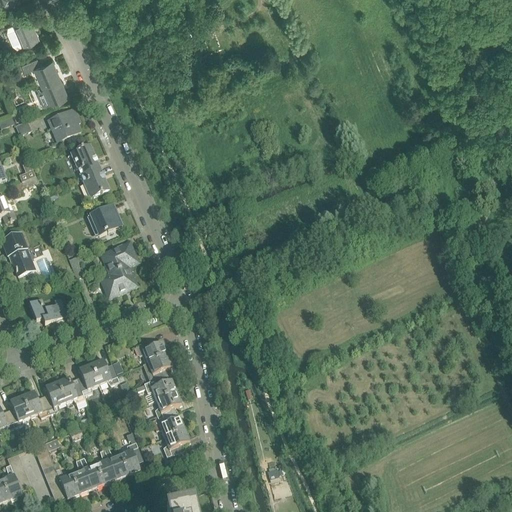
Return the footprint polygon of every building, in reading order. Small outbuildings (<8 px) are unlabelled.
[(30,18),(12,25),(8,27),(7,33),(13,46),(17,49),(40,40),(30,18)] [(40,66),(38,60),(37,59),(22,65),(25,73),(34,69),(46,97),(42,99),(44,104),(48,102),(49,105),(68,97),(52,61),(40,66)] [(74,112),(48,124),(51,132),(54,131),(60,145),(81,136),(77,127),(80,126),(74,112)] [(0,124),(0,127),(1,131),(3,134),(16,128),(12,120),(0,124)] [(32,132),(29,126),(28,123),(16,128),(20,138),(32,132)] [(80,179),(99,171),(90,149),(71,157),(80,179)] [(99,171),(80,179),(90,201),(109,193),(99,171)] [(19,178),(22,184),(36,179),(34,172),(19,178)] [(22,184),(19,186),(22,191),(38,185),(36,179),(22,184)] [(57,200),(54,193),(48,196),(51,203),(57,200)] [(0,202),(0,220),(3,219),(5,226),(10,224),(10,225),(12,224),(17,222),(13,214),(10,215),(4,201),(0,202)] [(122,230),(114,211),(113,210),(99,217),(98,215),(87,220),(92,230),(94,229),(98,239),(107,235),(107,237),(122,230)] [(2,245),(6,255),(8,260),(10,259),(18,279),(35,273),(27,252),(21,237),(2,245)] [(130,269),(139,265),(131,245),(102,257),(110,277),(130,269)] [(84,265),(82,258),(81,257),(70,262),(73,270),(80,266),(84,265)] [(85,279),(80,266),(73,270),(78,282),(85,279)] [(110,277),(101,281),(110,301),(138,289),(130,269),(110,277)] [(45,328),(68,319),(61,302),(55,304),(56,308),(46,312),(43,303),(29,308),(36,325),(43,323),(45,328)] [(147,366),(168,358),(163,346),(153,349),(151,344),(136,350),(139,357),(144,357),(147,366)] [(168,358),(147,366),(150,374),(146,377),(150,385),(150,386),(160,382),(166,380),(163,374),(173,370),(168,358)] [(92,368),(100,388),(107,384),(110,389),(119,386),(113,370),(107,373),(104,363),(92,368)] [(118,365),(113,367),(117,377),(123,375),(118,365)] [(78,384),(84,399),(93,396),(92,391),(100,388),(92,368),(79,373),(83,382),(78,384)] [(58,385),(66,406),(74,403),(77,407),(79,412),(88,408),(84,399),(78,384),(77,385),(79,388),(74,390),(70,381),(58,385)] [(156,403),(176,395),(172,383),(162,387),(160,382),(150,386),(150,385),(144,388),(136,391),(138,395),(146,392),(148,396),(153,395),(156,403)] [(45,402),(51,417),(59,414),(59,409),(66,406),(58,385),(45,391),(49,400),(45,402)] [(133,404),(132,393),(124,397),(125,405),(133,404)] [(51,417),(45,402),(38,405),(35,395),(23,400),(31,420),(39,417),(42,421),(51,417)] [(176,395),(156,403),(160,411),(155,414),(157,419),(151,422),(153,426),(174,417),(172,412),(181,408),(176,395)] [(9,416),(16,432),(24,428),(24,423),(31,420),(23,400),(10,405),(14,415),(9,416)] [(0,438),(16,432),(9,416),(3,419),(0,411),(0,438)] [(165,441),(185,433),(180,421),(170,425),(168,420),(174,417),(153,426),(156,433),(161,433),(165,441)] [(89,426),(87,421),(79,424),(81,430),(89,426)] [(185,433),(165,441),(167,447),(163,451),(167,461),(182,455),(180,449),(190,445),(185,433)] [(120,458),(128,478),(140,473),(137,465),(142,462),(131,435),(126,437),(130,449),(127,450),(128,455),(120,458)] [(48,453),(45,447),(34,451),(37,458),(48,453)] [(108,452),(104,454),(115,483),(128,478),(120,458),(113,461),(108,452)] [(50,458),(48,453),(37,458),(39,462),(50,458)] [(102,465),(95,468),(103,488),(115,483),(104,454),(100,455),(102,465)] [(21,463),(19,458),(7,462),(10,468),(21,463)] [(52,463),(50,458),(39,462),(41,467),(52,463)] [(84,462),(80,464),(92,493),(103,488),(95,468),(89,470),(84,462)] [(23,469),(21,463),(10,468),(10,469),(12,473),(23,469)] [(41,467),(43,472),(54,468),(53,466),(52,463),(41,467)] [(78,475),(71,478),(79,497),(92,493),(80,464),(76,465),(78,475)] [(56,473),(54,468),(43,472),(45,478),(56,473)] [(9,480),(2,483),(10,504),(22,499),(21,495),(19,489),(16,484),(14,479),(12,473),(10,469),(7,471),(9,480)] [(25,474),(23,469),(12,473),(14,479),(25,474)] [(270,483),(279,481),(277,474),(277,472),(276,469),(270,471),(269,472),(269,474),(268,475),(270,483)] [(64,493),(66,498),(67,502),(79,497),(71,478),(64,480),(60,472),(56,473),(58,478),(60,483),(62,488),(64,493)] [(45,478),(47,482),(58,478),(56,473),(45,478)] [(27,479),(25,474),(14,479),(16,484),(27,479)] [(47,482),(49,487),(60,483),(58,478),(47,482)] [(29,485),(27,479),(16,484),(19,489),(29,485)] [(0,507),(10,504),(2,483),(0,483),(0,507)] [(49,487),(51,492),(62,488),(60,483),(49,487)] [(31,490),(29,485),(19,489),(21,495),(31,490)] [(51,492),(53,497),(64,493),(62,488),(51,492)] [(64,493),(53,497),(55,503),(66,498),(64,493)]
